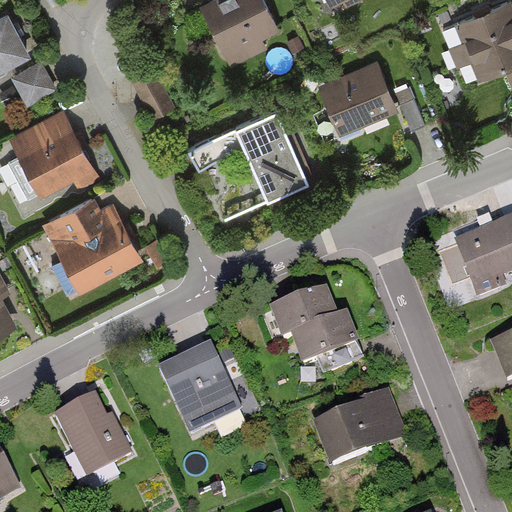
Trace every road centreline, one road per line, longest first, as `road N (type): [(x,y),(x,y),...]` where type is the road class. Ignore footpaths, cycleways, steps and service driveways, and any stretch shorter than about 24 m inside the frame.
road 1 (residential): [(214,289),(174,212),(149,190),(67,31),(99,0)]
road 2 (residential): [(489,511),(374,216)]
road 3 (residential): [(214,289),(0,397)]
road 4 (residential): [(374,216),(214,289)]
road 5 (residential): [(511,161),(374,216)]
